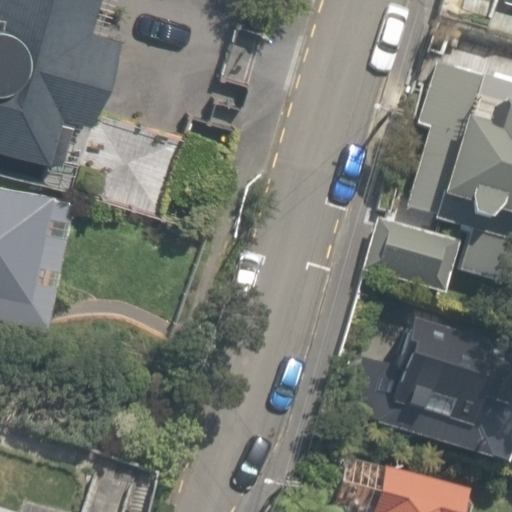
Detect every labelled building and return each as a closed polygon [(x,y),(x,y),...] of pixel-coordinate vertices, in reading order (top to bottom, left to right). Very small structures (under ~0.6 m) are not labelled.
[(0,0),(0,161),(46,177),(49,136),(80,144),(103,39),(82,34),(89,0),(0,0)] [(511,61),(437,37),(405,134),(418,139),(391,224),(511,263),(511,61)] [(0,187),(0,311),(42,318),(61,198),(0,187)] [(353,295),(440,313),(453,251),(367,233),(353,295)] [(511,365),(375,319),(339,427),(498,481),(511,440),(511,365)] [(453,511),(346,473),(332,511),(453,511)] [(118,511),(126,489),(92,478),(81,511),(118,511)] [(54,511),(25,502),(21,511),(54,511)]
